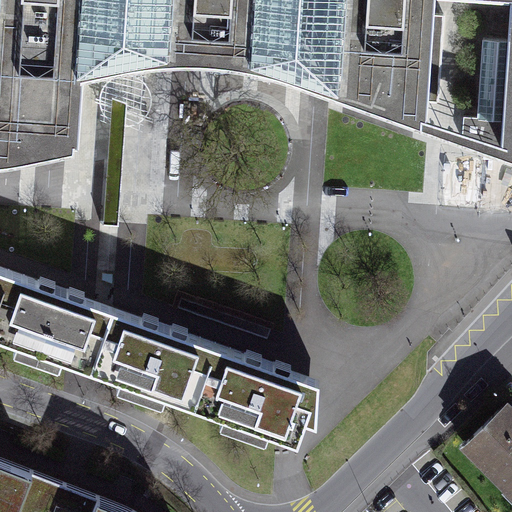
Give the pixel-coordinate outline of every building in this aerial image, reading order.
[(511,0),(0,0),(0,162),(78,151),(77,64),(141,61),(238,56),(409,120),(418,11),(418,0),(422,0),(498,5),(495,45),(487,149),(511,158),(511,0)] [(7,265),(0,284),(0,330),(89,361),(110,301),(7,265)] [(89,361),(193,397),(214,337),(110,301),(89,361)] [(214,337),(193,397),(299,434),(320,373),(214,337)] [(511,409),(506,404),(465,444),(511,491),(511,409)] [(0,450),(0,511),(149,511),(103,490),(0,450)]
